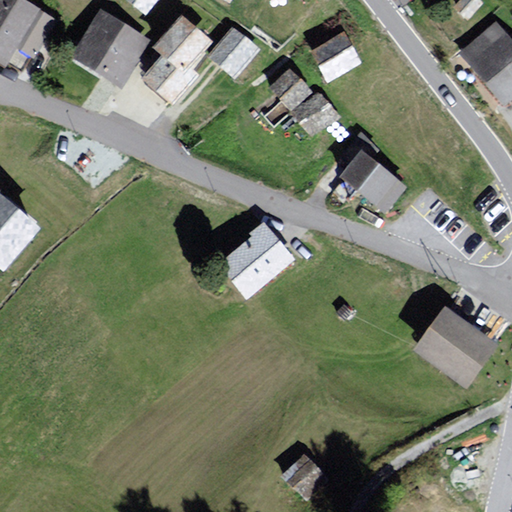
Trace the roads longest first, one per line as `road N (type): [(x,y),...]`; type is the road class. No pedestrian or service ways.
road 1 (residential): [(0,89),(462,274),(511,302)]
road 2 (tertiary): [(374,0),(501,166),(511,194)]
road 3 (track): [(511,397),(375,476),(355,511)]
